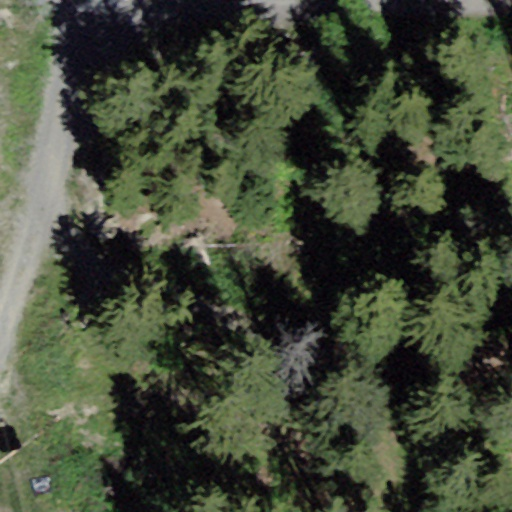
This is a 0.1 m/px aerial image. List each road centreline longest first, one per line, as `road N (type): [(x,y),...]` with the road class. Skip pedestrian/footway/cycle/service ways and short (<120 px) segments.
road 1 (track): [(0,377),(16,361),(9,145),(98,0)]
road 2 (track): [(245,0),(368,9),(511,1)]
